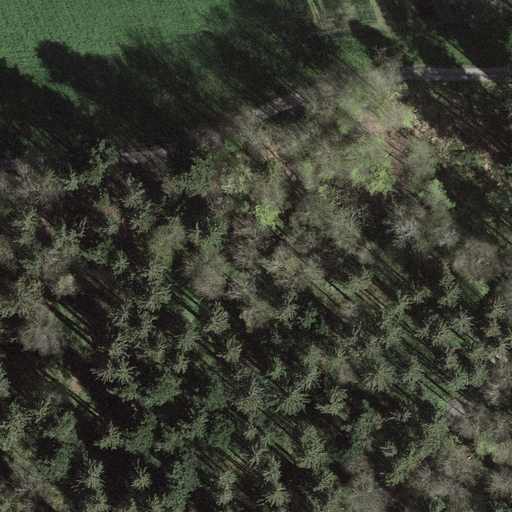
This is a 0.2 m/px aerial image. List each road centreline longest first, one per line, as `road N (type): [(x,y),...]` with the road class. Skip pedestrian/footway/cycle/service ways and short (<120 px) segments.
road 1 (track): [(511,73),(371,76),(162,159),(0,171)]
road 2 (track): [(362,511),(511,346)]
